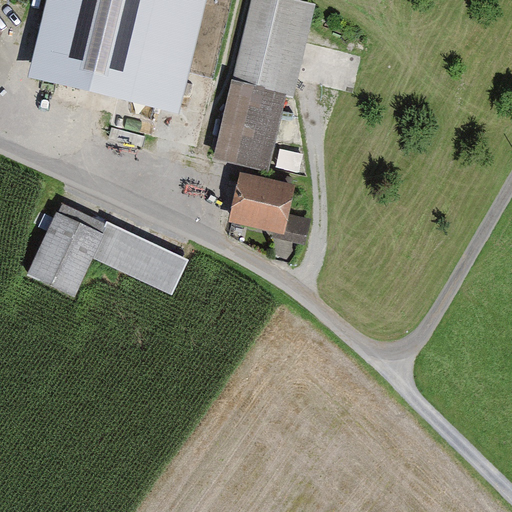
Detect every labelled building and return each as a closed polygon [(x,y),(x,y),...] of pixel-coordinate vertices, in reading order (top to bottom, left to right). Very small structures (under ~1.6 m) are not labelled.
[(180,119),(208,0),(48,0),(28,83),(180,119)] [(251,0),(231,87),(287,100),(295,102),(316,8),(279,0),(251,0)] [(287,100),(231,87),(214,165),(269,177),(287,100)] [(297,191),(240,178),(229,227),(274,237),(273,240),(306,248),(312,222),(291,218),(297,191)] [(186,264),(56,204),(22,278),(67,299),(85,260),(169,299),(186,264)]
